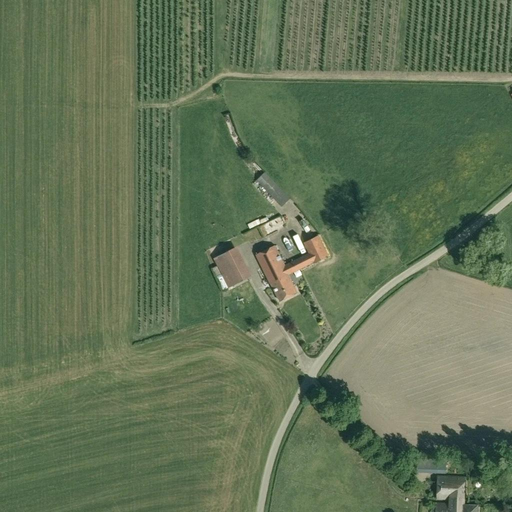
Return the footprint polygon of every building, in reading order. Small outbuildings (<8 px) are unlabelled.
[(266,172),(257,181),(282,207),(291,199),(266,172)] [(286,265),(276,245),(256,255),(271,284),(272,283),(280,301),(297,293),(289,275),(314,262),(315,263),(329,256),(319,236),(304,243),(309,254),(286,265)] [(238,248),(214,258),(229,288),(252,276),(238,248)] [(438,462),(439,460),(419,459),(418,473),(438,474),(438,473),(446,474),(447,463),(438,462)] [(437,511),(458,511),(459,478),(439,477),(438,500),(451,500),(450,506),(438,505),(437,511)] [(459,478),(458,511),(478,511),(479,505),(465,505),(466,478),(459,478)]
